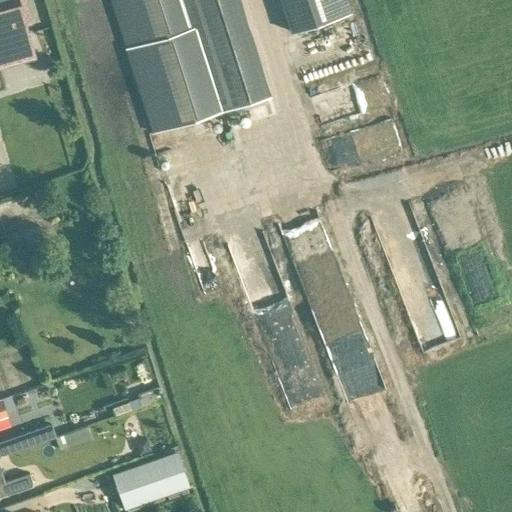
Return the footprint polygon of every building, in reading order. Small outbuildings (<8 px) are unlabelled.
[(34,56),(36,56),(19,0),(0,0),(0,60),(33,52),(34,56)] [(110,0),(154,133),(268,96),(236,0),(110,0)] [(280,0),(291,32),(350,12),(346,0),(280,0)] [(153,395),(138,400),(140,407),(155,402),(153,395)] [(10,396),(0,399),(0,418),(7,416),(6,412),(15,409),(10,396)] [(127,404),(112,409),(115,416),(130,411),(127,404)] [(112,474),(125,510),(190,486),(177,450),(112,474)] [(0,496),(35,485),(31,473),(0,483),(0,496)]
